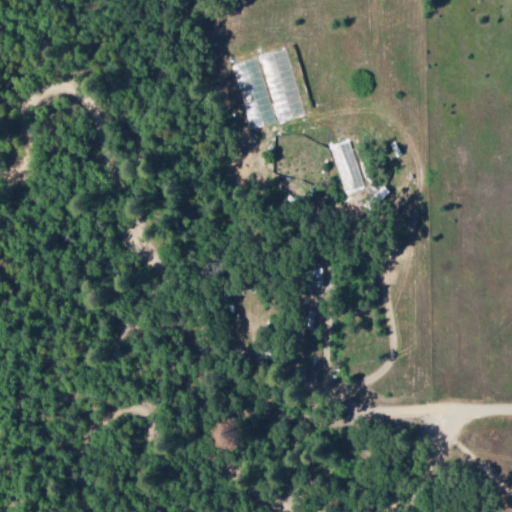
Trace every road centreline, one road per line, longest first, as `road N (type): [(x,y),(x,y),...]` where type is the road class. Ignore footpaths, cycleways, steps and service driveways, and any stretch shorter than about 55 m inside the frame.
road 1 (residential): [(0,174),(25,159),(31,100),(41,88),(64,82),(93,94),(105,114),(109,171),(127,224),(141,242),(196,267),(197,356),(219,454),(238,479),(274,503),(357,511),(398,499),(434,457),(451,411)]
road 2 (residential): [(511,411),(336,411)]
